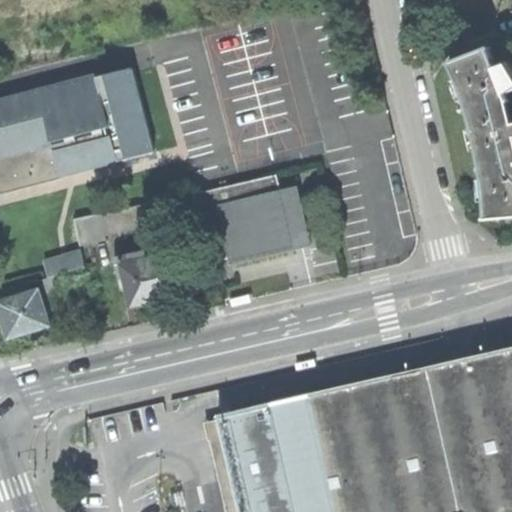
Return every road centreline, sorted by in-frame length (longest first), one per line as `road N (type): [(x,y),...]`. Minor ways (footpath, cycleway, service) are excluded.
road 1 (tertiary): [(454,294),(0,398)]
road 2 (residential): [(454,294),(389,0)]
